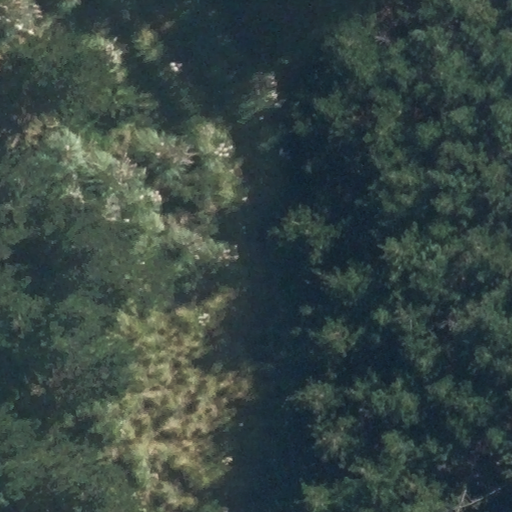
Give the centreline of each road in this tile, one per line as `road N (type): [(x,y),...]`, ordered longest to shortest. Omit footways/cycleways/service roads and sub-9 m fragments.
road 1 (track): [(277,511),(281,283),(136,0)]
road 2 (track): [(130,511),(109,477),(0,450)]
